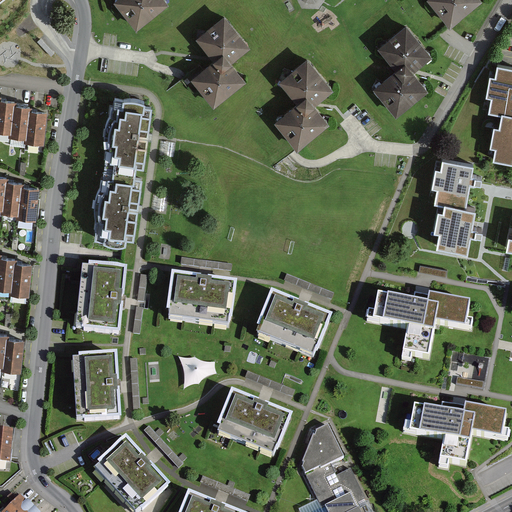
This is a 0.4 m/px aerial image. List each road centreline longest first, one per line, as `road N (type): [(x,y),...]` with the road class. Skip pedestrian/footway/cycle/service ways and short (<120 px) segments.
road 1 (residential): [(35,416),(74,87)]
road 2 (residential): [(511,4),(417,149),(356,142)]
